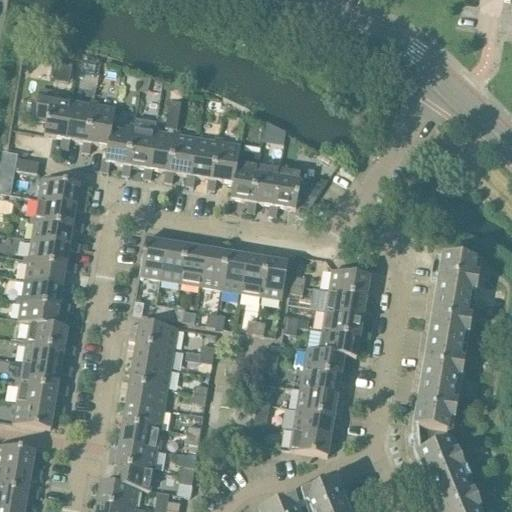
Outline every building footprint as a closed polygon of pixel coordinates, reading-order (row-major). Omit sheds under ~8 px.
[(65,143),(72,105),(50,102),(51,97),(39,95),(34,123),(46,125),(43,139),(61,142),(65,143)] [(65,143),(61,142),(60,152),(68,153),(69,144),(83,146),(87,147),(94,105),(90,104),(90,108),(72,105),(65,143)] [(115,112),(114,112),(96,109),(97,106),(94,105),(87,147),(83,146),(81,156),(89,157),(91,147),(107,150),(108,150),(112,128),(115,112)] [(169,177),(176,135),(175,135),(180,107),(169,105),(164,132),(167,133),(166,137),(154,135),(148,173),(144,172),(142,182),(150,183),(152,174),(165,176),(169,177)] [(123,169),(121,178),(129,180),(131,170),(144,172),(148,173),(154,135),(156,126),(134,122),(134,128),(127,170),(123,169)] [(108,150),(107,150),(105,165),(101,165),(100,175),(108,176),(109,167),(123,169),(127,170),(134,128),(130,127),(130,131),(112,128),(108,150)] [(169,177),(165,176),(163,186),(172,187),(173,177),(186,180),(190,180),(197,143),(179,139),(179,136),(176,135),(169,177)] [(190,180),(186,180),(185,189),(193,191),(195,181),(208,183),(212,184),(219,142),(215,142),(215,146),(197,143),(190,180)] [(216,185),(232,187),(233,187),(237,166),(240,152),(240,150),(221,147),(222,143),(219,142),(212,184),(208,183),(206,193),(214,194),(216,185)] [(232,187),(230,203),(248,206),(246,216),(254,217),(256,207),(252,207),(259,165),(260,158),(242,155),(243,153),(240,152),(237,166),(233,187),(232,187)] [(38,166),(17,163),(15,175),(36,178),(38,166)] [(262,166),(259,165),(252,207),(256,207),(269,210),(267,219),(276,221),(277,211),(273,210),(279,173),(261,170),(262,166)] [(279,173),(273,210),(277,211),(295,214),(297,200),(309,202),(314,174),(301,172),(301,176),(279,173)] [(76,206),(86,208),(89,191),(41,183),(38,204),(75,210),(76,206)] [(72,230),(73,226),(75,214),(84,216),(86,208),(76,206),(75,210),(38,204),(35,221),(31,220),(31,223),(72,230)] [(69,250),(69,246),(71,234),(81,236),(82,228),(73,226),(72,230),(31,223),(30,227),(34,227),(31,244),(69,250)] [(160,284),(166,247),(145,243),(139,281),(160,284)] [(79,248),(69,246),(69,250),(31,244),(28,261),(25,260),(24,263),(65,270),(66,266),(68,254),(78,256),(79,248)] [(166,247),(160,284),(180,288),(186,250),(166,247)] [(200,291),(206,253),(186,250),(180,288),(200,291)] [(220,294),(226,257),(206,253),(200,291),(220,294)] [(240,298),(246,260),(226,257),(220,294),(240,298)] [(441,287),(417,432),(418,432),(420,456),(419,456),(441,511),(480,511),(473,494),(467,497),(463,486),(459,475),(464,472),(457,455),(452,457),(449,452),(447,447),(446,445),(446,437),(448,424),(454,425),(458,406),(452,405),(456,381),(462,382),(465,363),(459,362),(463,339),(468,340),(472,321),(466,320),(470,296),(475,297),(478,279),(473,278),(475,264),(446,259),(446,260),(441,287)] [(266,263),(246,260),(240,298),(260,301),(266,263)] [(62,290),(63,286),(65,275),(74,276),(76,268),(66,266),(65,270),(24,263),(23,267),(27,267),(24,284),(62,290)] [(287,267),(266,263),(260,301),(281,305),(287,267)] [(328,295),(366,302),(369,281),(332,274),(328,295)] [(292,280),(291,289),(303,291),(305,282),(292,280)] [(18,300),(17,304),(59,311),(59,306),(61,295),(71,296),(72,288),(63,286),(62,290),(24,284),(22,301),(18,300)] [(302,300),(303,291),(291,289),(289,297),(302,300)] [(325,315),(362,322),(366,302),(328,295),(325,315)] [(69,308),(59,306),(59,311),(17,304),(17,307),(20,308),(17,325),(29,327),(29,326),(55,331),(55,330),(58,315),(68,316),(69,308)] [(144,307),(135,305),(133,318),(142,320),(144,307)] [(167,311),(165,323),(174,325),(176,313),(167,311)] [(176,313),(174,325),(182,326),(184,314),(176,313)] [(359,342),(362,322),(325,315),(321,335),(359,342)] [(205,330),(214,332),(216,319),(207,318),(205,330)] [(216,319),(214,332),(222,333),(224,320),(216,319)] [(286,320),(285,329),(297,331),(298,322),(286,320)] [(254,338),(256,326),(248,324),(245,337),(254,338)] [(23,343),(22,346),(64,353),(63,357),(73,359),(74,350),(64,349),(67,332),(55,330),(55,331),(29,326),(29,327),(27,343),(23,343)] [(265,327),(256,326),(254,338),(263,340),(265,327)] [(139,327),(135,347),(173,354),(177,333),(139,327)] [(285,329),(283,338),(295,340),(297,331),(285,329)] [(356,362),(359,342),(321,335),(318,355),(344,360),(356,362)] [(60,373),(60,377),(69,379),(71,371),(61,369),(63,357),(64,353),(22,346),(22,349),(25,350),(23,367),(60,373)] [(132,368),(170,374),(173,354),(135,347),(132,368)] [(200,358),(213,360),(214,352),(201,349),(200,358)] [(303,373),(340,380),(344,360),(318,355),(306,353),(303,373)] [(211,369),(213,360),(200,358),(198,367),(211,369)] [(263,367),(276,369),(278,360),(265,358),(263,367)] [(57,393),(56,397),(66,399),(67,391),(58,389),(60,377),(60,373),(23,367),(20,383),(16,383),(15,386),(57,393)] [(275,378),(276,369),(263,367),(262,375),(275,378)] [(166,394),(170,374),(132,368),(129,388),(166,394)] [(337,400),(340,380),(303,373),(299,394),(337,400)] [(57,393),(15,386),(15,389),(19,390),(16,407),(53,413),(53,417),(62,419),(64,411),(54,409),(56,397),(57,393)] [(163,414),(166,394),(129,388),(125,408),(163,414)] [(194,390),(193,398),(206,401),(207,392),(194,390)] [(258,398),(256,407),(269,409),(271,396),(259,394),(258,395),(258,398)] [(333,420),(337,400),(299,394),(296,414),(333,420)] [(206,401),(193,398),(192,407),(204,409),(206,401)] [(53,413),(16,407),(12,428),(50,434),(53,417),(53,413)] [(269,409),(256,407),(255,416),(268,418),(269,409)] [(160,434),(163,414),(125,408),(122,428),(160,434)] [(195,408),(194,415),(204,416),(205,410),(195,408)] [(296,414),(292,434),(330,440),(333,420),(296,414)] [(156,454),(160,434),(122,428),(119,448),(156,454)] [(186,439),(199,441),(201,432),(188,430),(186,439)] [(330,440),(292,434),(289,455),(327,461),(330,440)] [(198,450),(199,441),(186,439),(185,447),(198,450)] [(264,441),(251,439),(249,448),(262,450),(264,441)] [(156,454),(119,448),(115,468),(153,474),(156,454)] [(0,471),(31,476),(30,480),(40,482),(41,474),(31,472),(34,456),(0,449),(0,471)] [(150,495),(153,474),(115,468),(112,487),(112,488),(138,493),(150,495)] [(180,479),(192,481),(194,472),(181,470),(180,479)] [(0,491),(27,496),(27,501),(36,502),(38,494),(28,492),(30,480),(31,476),(0,471),(0,491)] [(191,490),(192,481),(180,479),(178,487),(191,490)] [(130,511),(134,511),(138,493),(112,488),(112,487),(100,486),(97,506),(130,511)] [(341,511),(331,488),(272,511),(341,511)] [(0,511),(24,511),(27,500),(27,501),(27,496),(0,491),(0,511)]
